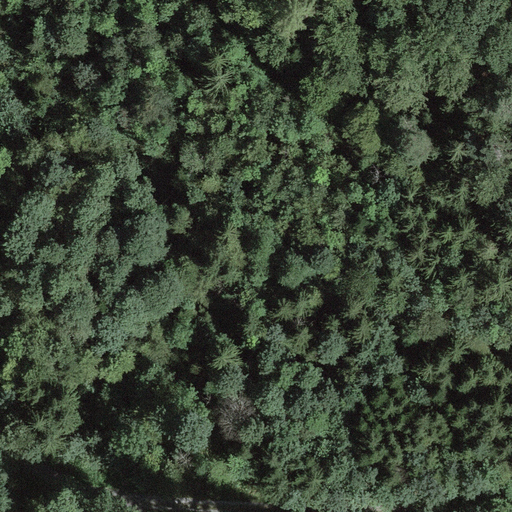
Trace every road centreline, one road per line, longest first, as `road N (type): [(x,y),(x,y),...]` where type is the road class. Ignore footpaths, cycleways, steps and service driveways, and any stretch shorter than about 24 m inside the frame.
road 1 (track): [(204,0),(287,83),(432,197),(511,242)]
road 2 (track): [(282,511),(144,503),(55,475),(10,445),(0,425)]
